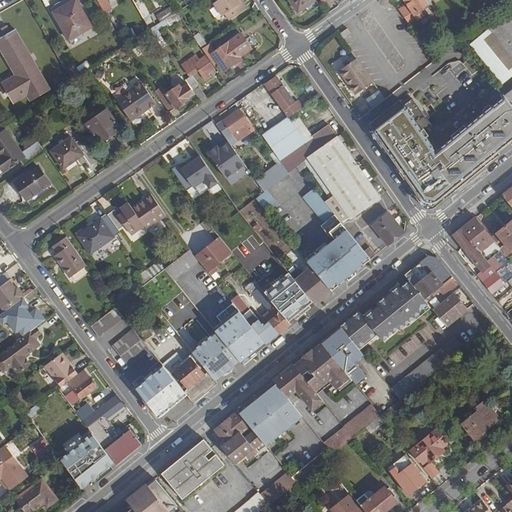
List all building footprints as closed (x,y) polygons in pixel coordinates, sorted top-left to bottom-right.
[(96,0),(105,14),(113,10),(107,0),(96,0)] [(230,22),(247,9),(242,2),(240,4),(237,0),(220,0),(214,5),(222,17),(224,15),(230,22)] [(288,0),(297,13),(315,1),(314,0),(288,0)] [(404,0),(402,1),(405,5),(398,10),(409,27),(417,21),(413,16),(424,8),(435,23),(440,19),(435,11),(435,10),(429,2),(431,1),(429,0),(404,0)] [(92,28),(76,1),(53,14),(69,41),(92,28)] [(177,14),(177,13),(172,5),(155,15),(161,24),(163,23),(166,21),(177,14)] [(475,11),(479,17),(484,23),(490,19),(481,6),(475,11)] [(475,11),(474,10),(468,15),(472,22),(479,17),(475,11)] [(177,14),(166,21),(169,27),(181,20),(177,14)] [(489,30),(490,31),(511,58),(511,18),(509,15),(508,14),(489,30)] [(150,31),(155,37),(159,35),(157,31),(165,26),(163,23),(161,24),(150,31)] [(0,30),(0,50),(15,76),(1,84),(13,104),(27,96),(30,102),(50,90),(15,30),(10,33),(6,27),(0,30)] [(150,31),(142,36),(151,48),(159,43),(155,37),(150,31)] [(511,58),(490,31),(469,47),(501,86),(511,77),(511,58)] [(198,33),(193,36),(202,50),(208,46),(198,33)] [(211,51),(206,55),(213,66),(217,63),(218,63),(223,72),(240,60),(239,57),(251,49),(240,34),(221,48),(220,46),(215,49),(216,51),(212,54),(211,51)] [(208,46),(202,50),(206,55),(211,51),(208,46)] [(124,48),(117,52),(120,56),(127,52),(124,48)] [(196,56),(190,61),(197,71),(199,70),(206,80),(211,77),(209,74),(214,70),(205,57),(200,61),(197,57),(196,56)] [(373,83),(356,59),(338,71),(355,95),(373,83)] [(458,60),(449,70),(457,77),(466,68),(458,60)] [(190,76),(197,71),(190,61),(183,65),(190,76)] [(192,78),(186,81),(188,85),(192,90),(198,86),(197,85),(192,78)] [(275,79),(265,86),(288,118),(298,111),(302,108),(298,103),(295,106),(275,79)] [(156,104),(141,84),(117,102),(132,122),(156,104)] [(161,88),(155,92),(169,112),(188,99),(187,98),(195,93),(192,90),(188,85),(181,90),(179,87),(167,95),(161,88)] [(511,107),(504,97),(498,89),(438,136),(410,99),(405,103),(402,98),(368,123),(426,207),(428,208),(432,208),(435,208),(464,184),(511,145),(511,107)] [(386,99),(379,90),(367,100),(373,108),(386,99)] [(120,129),(107,110),(86,124),(87,125),(99,143),(120,129)] [(249,124),(239,110),(223,122),(232,135),(247,126),(249,124)] [(288,118),(262,136),(280,161),(289,174),(296,168),(308,159),(313,155),(298,134),(291,123),(288,118)] [(298,118),(291,123),(298,134),(313,155),(337,137),(327,125),(312,137),(298,118)] [(232,135),(223,122),(217,126),(229,143),(231,146),(251,132),(247,126),(232,135)] [(0,167),(4,173),(20,162),(24,167),(45,153),(38,142),(22,153),(18,146),(7,130),(0,134),(0,154),(1,156),(0,157),(0,167)] [(33,136),(18,146),(22,153),(38,142),(33,136)] [(309,159),(334,196),(329,199),(324,203),(341,224),(378,197),(337,137),(313,155),(309,159)] [(84,155),(71,138),(51,153),(52,154),(63,170),(84,155)] [(231,146),(229,143),(219,151),(216,149),(212,152),(225,171),(241,160),(231,146)] [(202,182),(207,190),(218,183),(198,153),(172,169),(187,192),(202,182)] [(308,159),(296,168),(300,172),(307,167),(329,199),(334,196),(308,159)] [(280,161),(255,180),(265,193),(266,192),(289,174),(280,161)] [(51,184),(39,167),(15,184),(16,185),(27,201),(51,184)] [(511,187),(502,196),(511,207),(511,187)] [(313,190),(304,197),(362,268),(371,260),(370,259),(364,252),(341,224),(324,203),(313,190)] [(256,200),(268,215),(279,207),(266,192),(265,193),(256,200)] [(145,203),(133,211),(144,227),(147,230),(165,216),(151,195),(143,200),(145,203)] [(311,267),(331,292),(337,288),(362,268),(304,197),(302,199),(324,225),(323,226),(335,241),(328,247),(326,245),(311,257),(306,261),(311,267)] [(145,203),(143,200),(131,208),(133,211),(145,203)] [(113,211),(107,215),(118,230),(124,226),(131,236),(144,227),(133,211),(131,208),(128,204),(120,210),(122,212),(116,216),(115,213),(113,211)] [(387,215),(372,227),(388,246),(404,233),(400,229),(394,221),(388,214),(387,215)] [(90,252),(91,254),(116,236),(120,233),(118,230),(107,215),(78,236),(90,252)] [(213,215),(206,220),(214,232),(221,226),(213,215)] [(398,217),(394,221),(400,229),(405,225),(404,224),(398,217)] [(453,235),(453,237),(462,248),(481,271),(485,276),(481,280),(493,295),(506,284),(496,271),(501,267),(493,257),(501,250),(492,238),(475,217),(453,235)] [(201,224),(215,242),(195,258),(198,262),(208,273),(211,277),(211,276),(216,272),(218,271),(214,267),(232,253),(214,232),(206,220),(201,224)] [(511,221),(492,238),(501,250),(507,257),(511,252),(511,250),(511,249),(511,248),(511,221)] [(257,223),(252,227),(257,234),(262,229),(257,223)] [(120,233),(116,236),(129,253),(132,251),(120,233)] [(54,257),(69,278),(87,266),(66,237),(52,247),(52,248),(57,254),(54,257)] [(296,241),(292,244),(297,250),(301,247),(296,241)] [(369,248),(364,252),(370,259),(375,255),(370,248),(369,248)] [(171,265),(165,270),(173,280),(198,262),(195,258),(190,251),(171,265)] [(428,256),(404,275),(408,281),(424,300),(440,287),(446,294),(458,285),(436,257),(428,256)] [(158,261),(146,270),(149,274),(151,277),(152,278),(164,269),(158,261)] [(254,281),(267,297),(272,293),(250,266),(245,270),(254,281)] [(294,280),(297,285),(307,297),(314,305),(331,292),(311,267),(294,280)] [(146,270),(137,276),(138,277),(140,280),(149,274),(146,270)] [(481,271),(477,275),(481,280),(485,276),(481,271)] [(6,272),(0,276),(0,307),(4,313),(13,306),(25,297),(17,286),(15,287),(9,279),(11,278),(6,272)] [(228,272),(222,277),(226,281),(232,276),(228,272)] [(151,277),(149,274),(140,280),(141,281),(143,283),(151,277)] [(254,303),(256,305),(267,297),(254,281),(246,288),(246,289),(256,301),(254,303)] [(378,305),(363,318),(359,312),(341,327),(358,348),(376,333),(382,341),(398,328),(398,330),(420,313),(419,311),(427,304),(424,300),(408,281),(400,287),(399,286),(377,303),(378,305)] [(307,297),(297,285),(273,305),(274,306),(286,320),(301,308),(298,304),(307,297)] [(32,297),(29,294),(25,297),(13,306),(23,317),(18,321),(24,329),(37,318),(34,315),(35,309),(40,305),(33,296),(32,297)] [(433,310),(446,327),(460,316),(467,311),(453,294),(433,310)] [(230,301),(233,304),(266,345),(290,325),(286,320),(274,306),(263,315),(268,321),(262,326),(237,295),(230,301)] [(238,360),(241,363),(265,344),(233,304),(216,317),(221,323),(213,329),(215,331),(238,360)] [(90,327),(98,337),(123,318),(116,308),(90,327)] [(482,323),(486,328),(491,325),(486,319),(482,323)] [(341,327),(321,343),(339,364),(358,348),(341,327)] [(28,354),(39,346),(34,339),(41,334),(36,328),(30,333),(0,355),(0,361),(1,362),(0,362),(0,368),(4,373),(12,367),(18,375),(31,365),(26,359),(25,357),(28,354)] [(128,367),(149,350),(133,329),(111,346),(128,367)] [(215,331),(190,351),(208,373),(214,380),(238,360),(215,331)] [(464,348),(455,337),(391,389),(400,400),(408,393),(464,348)] [(321,343),(294,365),(315,391),(328,381),(331,384),(335,389),(350,378),(339,364),(321,343)] [(61,355),(45,367),(61,388),(68,382),(78,375),(73,368),(71,369),(61,355)] [(205,375),(190,359),(174,373),(188,389),(184,392),(187,396),(193,404),(217,384),(214,380),(208,373),(205,375)] [(294,365),(274,381),(276,385),(287,398),(295,392),(297,395),(299,393),(302,396),(312,409),(322,400),(318,395),(315,391),(294,365)] [(136,389),(159,419),(187,396),(184,392),(169,375),(164,368),(163,367),(136,389)] [(92,380),(90,381),(83,372),(78,375),(68,382),(74,390),(81,399),(81,398),(95,388),(94,386),(95,384),(92,380)] [(331,384),(328,381),(315,391),(318,395),(331,384)] [(442,381),(432,390),(441,401),(451,392),(442,381)] [(287,398),(276,385),(240,414),(255,433),(266,446),(267,447),(303,418),(287,398)] [(81,399),(74,390),(64,397),(71,406),(81,399)] [(19,392),(13,396),(22,407),(27,403),(19,392)] [(124,405),(116,395),(82,421),(91,432),(97,440),(104,435),(95,422),(103,416),(105,419),(124,405)] [(401,400),(387,411),(391,417),(406,406),(401,400)] [(31,401),(27,403),(22,407),(26,413),(35,407),(31,401)] [(477,407),(479,409),(462,424),(474,439),(499,420),(484,401),(477,407)] [(380,416),(372,405),(344,428),(353,438),(366,428),(380,416)] [(432,407),(424,413),(434,424),(441,419),(432,407)] [(86,410),(80,414),(83,419),(89,414),(86,410)] [(230,417),(249,438),(255,433),(240,414),(237,411),(230,417)] [(380,416),(366,428),(371,434),(386,422),(380,416)] [(223,441),(225,444),(221,448),(234,464),(244,456),(246,459),(247,461),(266,446),(255,433),(249,438),(230,417),(214,430),(223,441)] [(353,438),(344,428),(324,444),(333,455),(353,438)] [(438,429),(409,451),(418,462),(420,461),(423,464),(427,461),(429,459),(442,448),(446,445),(444,441),(446,439),(438,429)] [(141,444),(130,430),(115,442),(107,432),(104,435),(97,440),(102,447),(114,462),(116,464),(141,444)] [(82,486),(114,462),(102,447),(97,440),(91,432),(83,438),(80,435),(65,447),(68,451),(60,458),(82,486)] [(31,450),(43,466),(57,455),(45,439),(31,450)] [(182,499),(224,466),(215,455),(214,456),(210,452),(212,450),(204,440),(162,474),(182,499)] [(28,477),(4,445),(0,447),(0,478),(2,477),(6,482),(3,485),(9,492),(28,477)] [(426,482),(406,454),(389,467),(409,494),(426,482)] [(325,461),(320,455),(303,469),(308,475),(325,461)] [(246,459),(244,456),(234,464),(236,466),(246,459)] [(418,462),(433,480),(440,473),(429,459),(427,461),(423,464),(420,461),(418,462)] [(303,469),(292,478),(297,484),(308,475),(303,469)] [(292,478),(288,473),(260,496),(268,505),(270,507),(297,484),(292,478)] [(57,499),(42,479),(16,499),(16,500),(22,507),(17,511),(33,511),(45,503),(47,507),(57,499)] [(134,495),(136,497),(148,511),(166,511),(167,511),(168,511),(170,511),(177,507),(156,481),(148,487),(147,485),(134,495)] [(365,496),(357,502),(361,506),(365,511),(385,511),(397,503),(393,499),(397,496),(390,487),(386,490),(384,487),(368,500),(365,496)] [(260,496),(259,493),(235,511),(259,511),(268,505),(260,496)] [(332,510),(333,511),(365,511),(361,506),(351,495),(332,510)] [(128,503),(133,508),(135,511),(148,511),(136,497),(128,503)] [(468,511),(491,511),(482,501),(468,511)] [(511,511),(511,501),(508,505),(510,507),(503,511),(511,511)]
